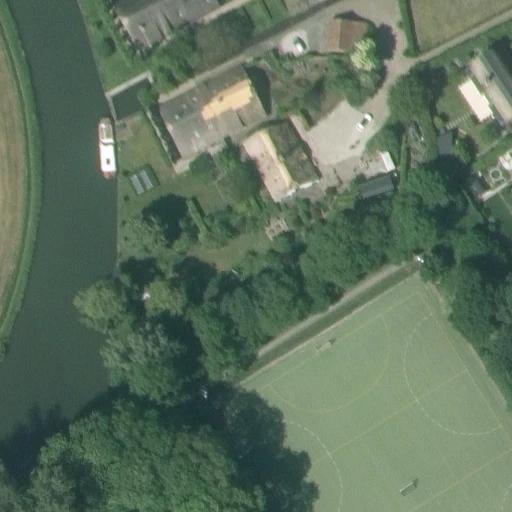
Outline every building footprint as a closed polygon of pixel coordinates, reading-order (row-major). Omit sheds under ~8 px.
[(119,0),(112,4),(138,52),(219,8),(214,0),(119,0)] [(329,54),(365,57),(366,27),(330,24),(329,54)] [(511,122),(511,66),(502,51),(483,59),(468,73),(502,127),(511,122)] [(242,69),(204,88),(218,117),(213,120),(223,138),(265,118),(242,69)] [(218,117),(204,88),(160,109),(183,158),(223,138),(213,120),(218,117)] [(356,108),(312,132),(322,151),(367,128),(356,108)] [(245,145),(277,202),(319,181),(288,124),(245,145)] [(440,160),(442,175),(457,167),(451,157),(440,160)] [(386,190),(382,178),(352,187),(355,198),(386,190)]
